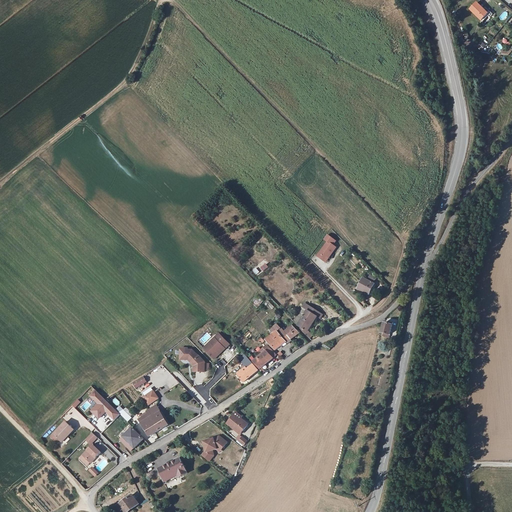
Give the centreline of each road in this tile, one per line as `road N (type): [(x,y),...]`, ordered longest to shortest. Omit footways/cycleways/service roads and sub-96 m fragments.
road 1 (residential): [(393,307),(313,344),(127,462),(87,498)]
road 2 (primary): [(424,266),(373,511)]
road 3 (track): [(0,180),(123,82),(162,0)]
road 4 (primary): [(431,0),(464,123),(438,221)]
road 5 (residential): [(424,266),(511,137)]
road 6 (track): [(0,406),(87,498)]
